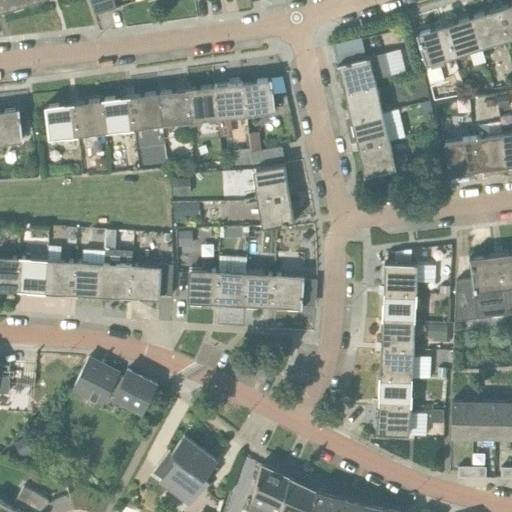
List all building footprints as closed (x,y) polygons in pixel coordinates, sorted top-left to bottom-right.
[(0,0),(0,11),(26,3),(25,0),(0,0)] [(113,0),(89,0),(94,14),(116,7),(113,0)] [(508,38),(511,36),(511,3),(498,8),(508,38)] [(481,47),(508,38),(498,8),(471,17),(481,47)] [(454,55),(481,47),(471,17),(444,25),(454,55)] [(425,64),(454,55),(444,25),(417,33),(417,32),(416,32),(425,64)] [(381,32),(360,35),(362,52),(383,50),(381,32)] [(345,92),(376,85),(369,57),(366,58),(366,57),(337,64),(337,65),(339,65),(345,92)] [(242,82),(246,113),(274,110),(274,107),(275,107),(271,78),(270,78),(270,79),(242,82)] [(218,117),(246,113),(242,82),(214,86),(218,117)] [(352,121),(382,113),(376,85),(345,92),(352,121)] [(190,120),(218,117),(214,86),(186,89),(190,120)] [(162,123),(190,120),(186,89),(158,92),(162,123)] [(134,127),(162,123),(158,92),(130,96),(134,127)] [(508,105),(507,92),(496,94),(498,107),(508,105)] [(495,106),(493,95),(485,96),(487,107),(495,106)] [(106,130),(134,127),(130,96),(102,99),(106,130)] [(78,134),(106,130),(102,99),(74,102),(78,134)] [(49,137),(78,134),(74,102),(46,106),(46,105),(45,105),(49,137)] [(22,137),(19,108),(18,108),(18,109),(0,111),(0,143),(22,141),(22,137)] [(358,148),(389,140),(382,113),(352,121),(358,148)] [(506,165),(511,163),(511,130),(502,132),(506,165)] [(478,168),(506,165),(502,132),(474,136),(478,168)] [(450,172),(478,168),(474,136),(444,139),(449,173),(450,173),(450,172)] [(389,140),(358,148),(365,175),(364,175),(364,176),(393,169),(392,168),(395,168),(389,140)] [(250,151),(251,163),(284,157),(281,146),(250,151)] [(235,164),(251,163),(250,151),(250,148),(250,147),(232,149),(235,164)] [(184,166),(183,158),(174,159),(175,168),(184,166)] [(257,197),(288,192),(284,164),(285,164),(285,163),(252,168),(257,197)] [(189,194),(189,177),(173,177),(173,194),(189,194)] [(257,197),(262,227),(295,221),(294,220),(293,220),(288,192),(257,197)] [(189,217),(189,202),(173,202),(173,217),(189,217)] [(192,246),(192,230),(178,230),(178,246),(192,246)] [(30,244),(29,255),(56,256),(57,245),(30,244)] [(79,248),(78,259),(129,259),(129,248),(79,248)] [(511,252),(498,254),(502,285),(505,313),(511,312),(511,252)] [(472,283),(472,286),(476,317),(505,313),(502,285),(498,254),(470,258),(470,256),(469,257),(472,283)] [(0,288),(17,290),(20,256),(0,255),(0,288)] [(17,290),(45,292),(48,258),(20,256),(17,290)] [(45,292),(73,293),(76,260),(48,258),(45,292)] [(73,293),(102,295),(104,262),(76,260),(73,293)] [(384,291),(415,293),(417,264),(414,264),(414,263),(384,261),(384,263),(385,263),(384,291)] [(102,295),(130,297),(132,263),(104,262),(102,295)] [(132,263),(130,297),(159,299),(161,265),(132,263)] [(188,299),(216,301),(218,270),(189,268),(187,300),(188,300),(188,299)] [(216,301),(244,303),(246,271),(218,270),(216,301)] [(244,303),(272,304),(274,273),(246,271),(244,303)] [(274,273),(272,304),(300,306),(300,307),(302,307),(304,278),(303,278),(303,275),(274,273)] [(472,286),(472,283),(456,285),(454,319),(476,317),(472,286)] [(383,319),(414,321),(415,293),(384,291),(383,319)] [(381,347),(413,350),(414,321),(383,319),(381,347)] [(446,342),(447,325),(429,323),(427,340),(446,342)] [(380,376),(411,377),(413,350),(381,347),(380,376)] [(89,356),(73,386),(103,402),(108,393),(113,395),(123,376),(118,373),(119,371),(89,356)] [(446,378),(447,368),(438,367),(437,377),(446,378)] [(124,417),(130,405),(142,411),(157,384),(127,369),(123,376),(113,395),(108,393),(103,402),(101,406),(124,417)] [(2,376),(0,375),(0,392),(8,393),(7,412),(34,413),(69,375),(2,372),(2,376)] [(379,404),(410,405),(411,377),(380,376),(379,404)] [(451,435),(472,436),(473,400),(452,399),(451,435)] [(472,436),(494,437),(495,401),(473,400),(472,436)] [(494,437),(511,437),(511,401),(495,401),(494,437)] [(410,405),(379,404),(377,432),(376,432),(376,433),(405,434),(409,434),(410,405)] [(442,422),(442,408),(430,408),(430,422),(442,422)] [(38,446),(31,433),(11,443),(18,456),(38,446)] [(187,503),(194,495),(208,480),(204,476),(216,460),(184,434),(167,456),(174,462),(159,481),(187,503)] [(280,511),(289,477),(261,463),(251,499),(247,511),(280,511)] [(458,476),(472,477),(472,466),(458,466),(458,476)] [(472,466),(472,477),(485,477),(486,466),(472,466)] [(501,478),(511,478),(511,467),(501,467),(501,478)] [(310,511),(315,490),(289,477),(280,511),(310,511)] [(0,511),(39,511),(40,511),(41,510),(49,503),(47,499),(24,486),(12,506),(0,499),(0,511)] [(333,511),(338,496),(315,490),(310,511),(333,511)] [(361,511),(364,503),(338,496),(333,511),(361,511)] [(385,511),(386,509),(364,503),(361,511),(385,511)]
